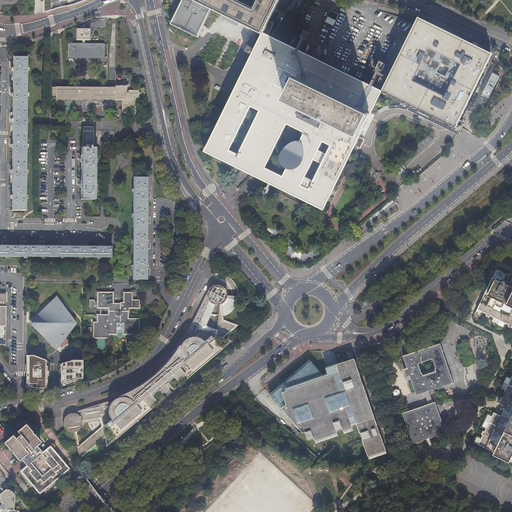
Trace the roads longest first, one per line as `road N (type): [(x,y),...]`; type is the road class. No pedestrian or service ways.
road 1 (secondary): [(286,318),(64,511)]
road 2 (secondary): [(79,511),(300,333)]
road 3 (secondary): [(137,0),(175,167),(208,216)]
road 4 (secondary): [(220,205),(187,150),(151,0)]
road 5 (secondary): [(478,157),(307,288)]
road 6 (secondary): [(332,308),(485,170)]
road 7 (residential): [(29,407),(129,373),(158,345),(178,308)]
road 8 (unclassified): [(382,327),(511,228)]
road 9 (tertiary): [(399,0),(511,48)]
